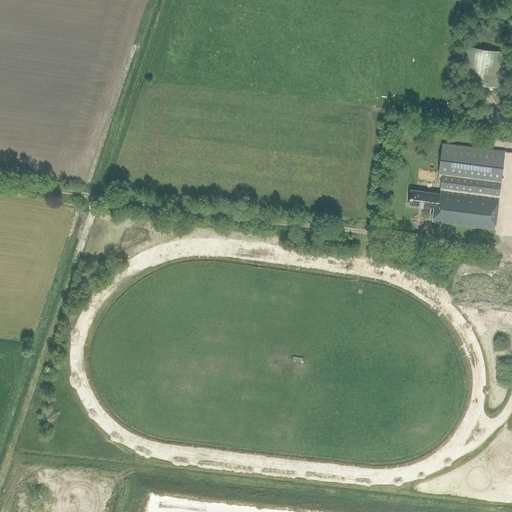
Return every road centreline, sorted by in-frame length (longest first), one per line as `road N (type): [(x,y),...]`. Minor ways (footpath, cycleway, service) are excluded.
road 1 (track): [(89,197),(511,247)]
road 2 (track): [(0,479),(99,198)]
